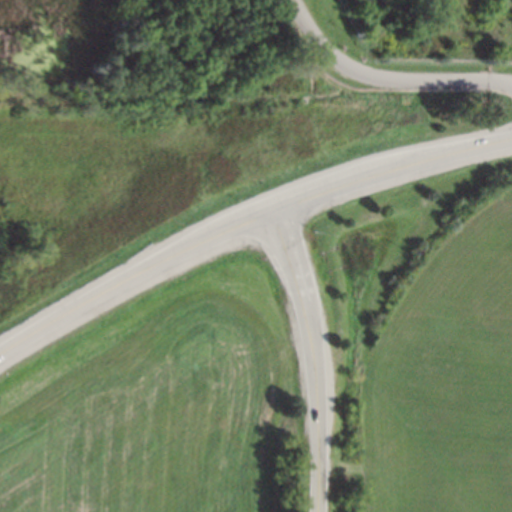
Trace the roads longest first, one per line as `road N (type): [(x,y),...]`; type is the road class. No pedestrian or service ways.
road 1 (tertiary): [(0,357),(115,288),(276,208),(409,162),(511,139)]
road 2 (tertiary): [(276,208),(317,341),(320,511)]
